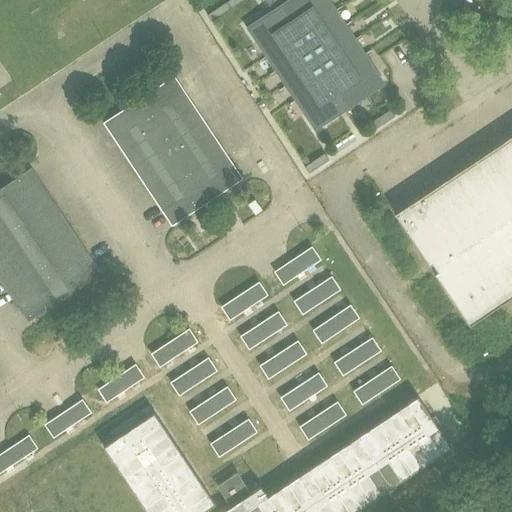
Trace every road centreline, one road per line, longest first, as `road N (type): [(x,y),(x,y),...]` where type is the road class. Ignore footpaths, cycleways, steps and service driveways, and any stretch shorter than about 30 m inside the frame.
road 1 (unknown): [(322,205),(47,387)]
road 2 (unknown): [(47,387),(135,511)]
